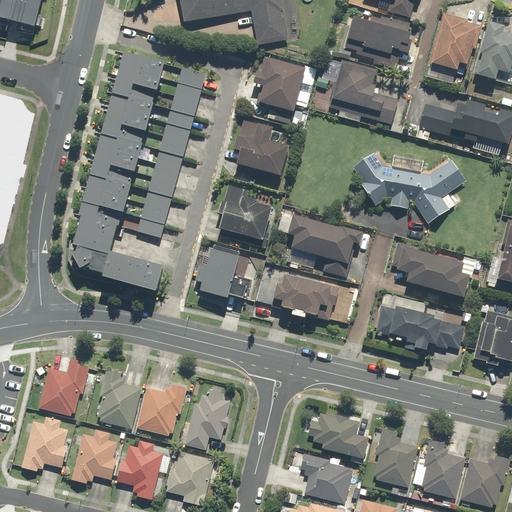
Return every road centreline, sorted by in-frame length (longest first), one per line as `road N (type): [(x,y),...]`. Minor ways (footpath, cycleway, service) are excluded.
road 1 (residential): [(83,28),(221,64),(229,73),(163,333)]
road 2 (tertiary): [(68,87),(37,241),(45,322)]
road 3 (secondary): [(283,362),(511,417)]
road 4 (residential): [(283,362),(246,511)]
road 5 (secondary): [(163,333),(283,362)]
